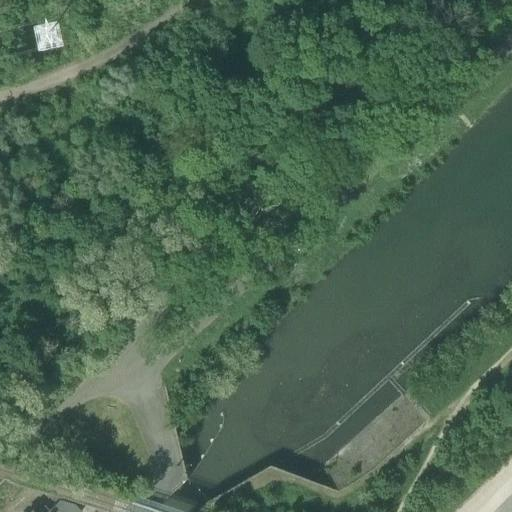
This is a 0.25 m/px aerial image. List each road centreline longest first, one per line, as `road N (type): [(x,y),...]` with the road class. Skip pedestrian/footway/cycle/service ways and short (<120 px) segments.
road 1 (unclassified): [(459,0),(0,470)]
road 2 (unclassified): [(199,0),(101,61),(0,92)]
road 3 (track): [(398,511),(452,408),(511,350)]
